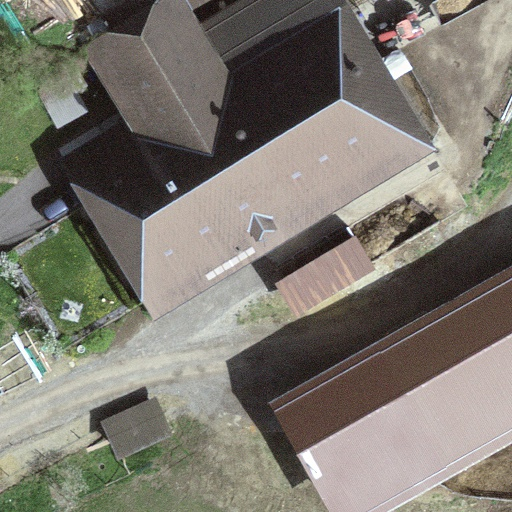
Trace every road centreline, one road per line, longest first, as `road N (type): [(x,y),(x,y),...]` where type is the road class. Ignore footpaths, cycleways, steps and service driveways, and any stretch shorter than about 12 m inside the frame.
road 1 (unclassified): [(0,425),(178,356),(361,324),(477,260),(511,223)]
road 2 (track): [(361,324),(338,404),(355,453),(432,501),(477,511)]
